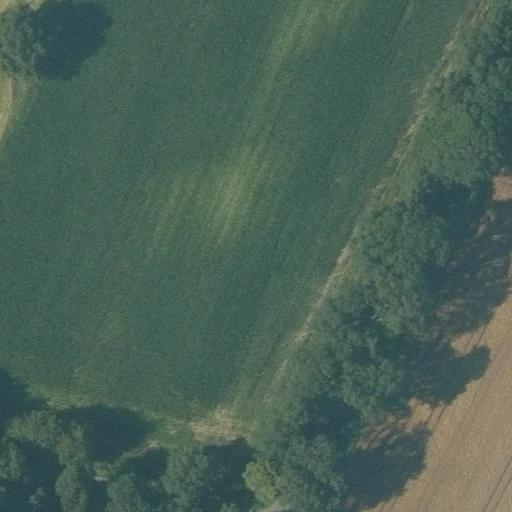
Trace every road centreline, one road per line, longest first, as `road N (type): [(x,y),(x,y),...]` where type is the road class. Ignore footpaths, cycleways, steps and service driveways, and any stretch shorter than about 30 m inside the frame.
road 1 (unclassified): [(280,511),(499,87)]
road 2 (unclassified): [(221,511),(0,462)]
